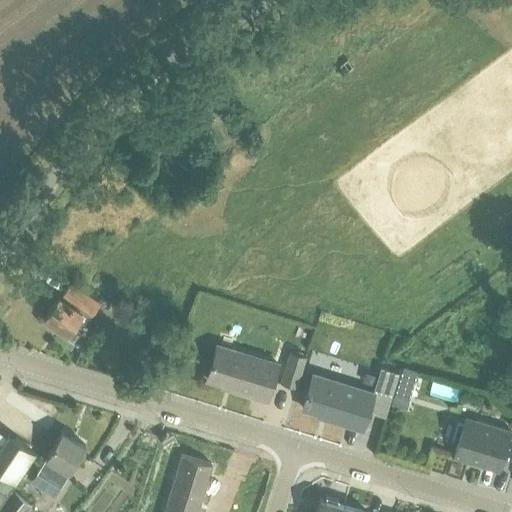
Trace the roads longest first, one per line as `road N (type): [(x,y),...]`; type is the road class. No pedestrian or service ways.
road 1 (tertiary): [(0,253),(85,136),(122,99),(205,35),(267,0)]
road 2 (residential): [(294,449),(0,356)]
road 3 (residential): [(497,511),(294,449)]
